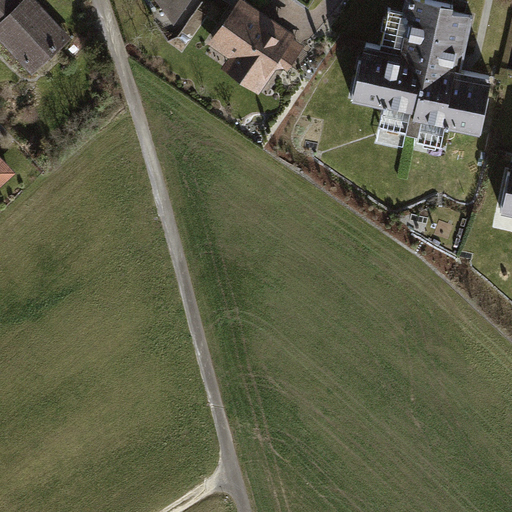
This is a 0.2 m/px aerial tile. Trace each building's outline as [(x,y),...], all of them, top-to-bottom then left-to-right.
[(25,0),(0,0),(0,32),(32,67),(52,48),(56,50),(70,37),(46,11),(40,16),(25,0)] [(191,0),(157,0),(173,26),(191,0)] [(242,0),(241,0),(214,39),(239,56),(231,68),(259,87),(294,35),(242,0)] [(452,4),(431,0),(404,0),(396,43),(382,40),(380,47),(364,44),(353,98),(410,110),(406,130),(418,132),(420,120),(483,133),(494,79),(460,72),(472,15),(451,11),(452,4)] [(511,155),(501,208),(511,210),(511,155)] [(0,182),(11,172),(0,160),(0,182)]
